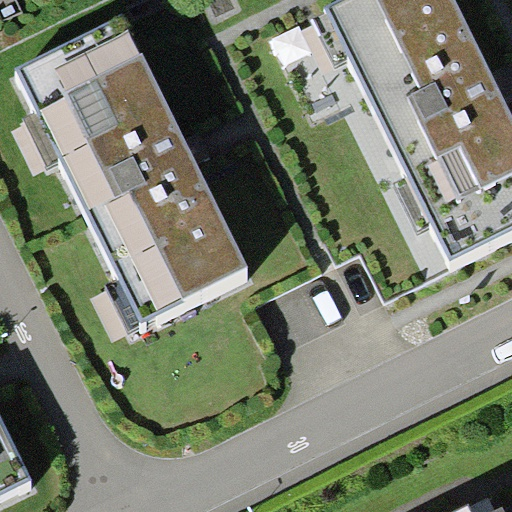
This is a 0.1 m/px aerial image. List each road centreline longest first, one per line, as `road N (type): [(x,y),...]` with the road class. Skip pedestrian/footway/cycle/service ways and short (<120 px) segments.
road 1 (residential): [(133,511),(511,332)]
road 2 (residential): [(0,270),(116,511)]
